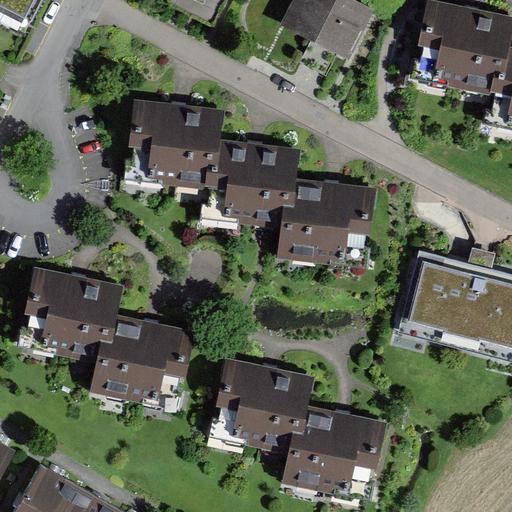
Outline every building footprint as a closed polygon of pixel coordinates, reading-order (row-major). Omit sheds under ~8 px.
[(0,0),(0,4),(32,20),(42,0),(0,0)] [(168,0),(167,3),(212,26),(225,0),(168,0)] [(341,54),(362,12),(337,0),(302,0),(292,20),(311,30),(307,37),(311,39),(301,58),(328,72),(338,52),(341,54)] [(496,89),(503,52),(509,22),(470,14),(431,6),(417,73),(496,89)] [(490,118),(511,122),(511,53),(503,52),(496,89),(490,118)] [(131,173),(210,182),(214,145),(218,115),(178,111),(138,106),(131,173)] [(207,212),(286,221),(291,184),(294,154),(255,149),(214,145),(210,182),(207,212)] [(331,188),(291,184),(286,221),(283,251),(362,260),(370,193),(331,188)] [(511,345),(511,273),(488,267),(485,279),(469,275),(472,263),(420,250),(402,317),(431,325),(428,339),(489,355),(493,340),(511,345)] [(24,340),(103,357),(110,319),(117,290),(75,281),(38,274),(24,340)] [(150,327),(110,319),(103,357),(96,385),(174,402),(188,335),(150,327)] [(216,431),(294,447),(302,410),(308,381),(269,372),(229,364),(216,431)] [(342,418),(302,410),(294,447),(288,476),(366,492),(380,426),(342,418)] [(0,465),(9,450),(0,444),(0,465)] [(116,511),(43,470),(19,511),(116,511)]
